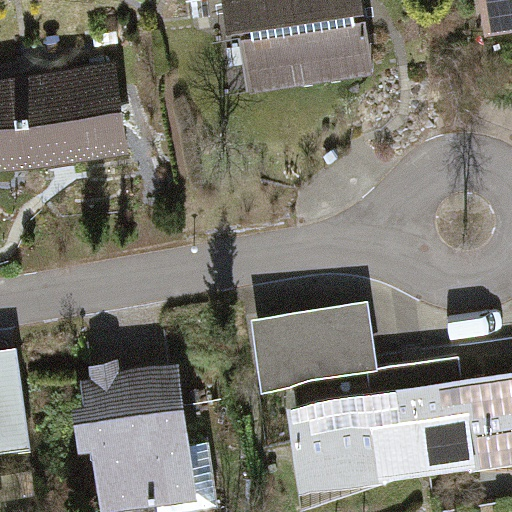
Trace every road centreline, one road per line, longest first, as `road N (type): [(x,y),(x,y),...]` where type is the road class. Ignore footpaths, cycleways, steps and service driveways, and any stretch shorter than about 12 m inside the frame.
road 1 (residential): [(337,253),(0,313)]
road 2 (residential): [(337,253),(431,285),(499,275),(511,256)]
